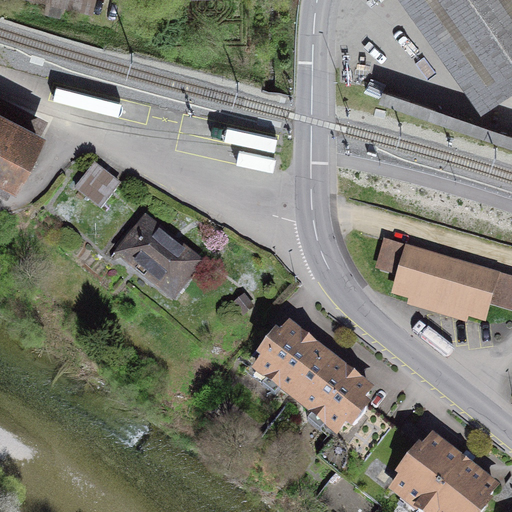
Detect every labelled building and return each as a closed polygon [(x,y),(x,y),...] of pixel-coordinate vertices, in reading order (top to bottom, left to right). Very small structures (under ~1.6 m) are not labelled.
[(37,0),(87,12),(90,0),(37,0)] [(511,0),(417,0),(484,93),(511,72),(511,0)] [(0,115),(0,171),(14,179),(38,135),(0,115)] [(269,140),(271,125),(221,116),(218,130),(269,140)] [(93,166),(76,188),(101,209),(119,187),(93,166)] [(131,232),(117,250),(172,293),(196,264),(146,225),(137,237),(131,232)] [(404,274),(398,293),(481,317),(486,300),(511,307),(511,279),(494,275),(493,278),(410,253),(411,250),(386,243),(379,267),(404,274)] [(359,404),(362,400),(369,392),(288,329),(279,341),(276,339),(269,346),(264,355),(266,357),(257,369),(268,378),(262,386),(275,396),(281,388),(314,413),(307,421),(320,431),(326,423),(337,432),(338,432),(347,420),(354,425),(358,422),(361,418),(364,414),(366,409),(359,404)] [(420,455),(425,449),(362,400),(359,404),(366,409),(364,414),(361,418),(358,422),(354,425),(347,420),(338,432),(337,432),(318,457),(381,506),(394,489),(394,488),(405,474),(403,472),(409,463),(418,453),(420,455)] [(394,488),(394,489),(420,507),(417,511),(419,511),(481,511),(485,506),(483,505),(494,490),(431,441),(425,449),(420,455),(418,453),(409,463),(403,472),(405,474),(394,488)]
